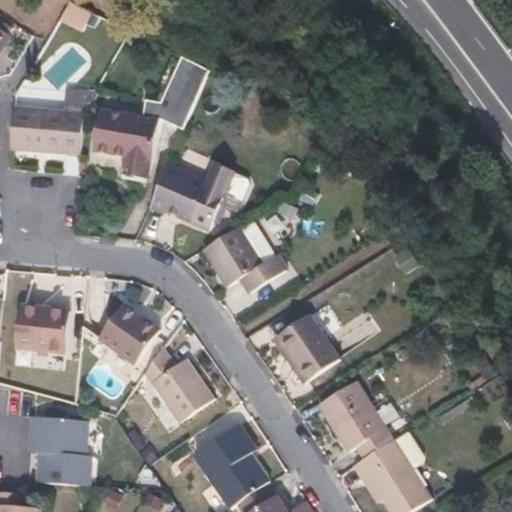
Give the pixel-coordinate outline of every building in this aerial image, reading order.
[(147,96),(145,107),(157,114),(183,127),(209,70),(184,57),(162,98),(147,96)] [(82,110),(12,105),(8,148),(78,154),(82,110)] [(145,113),(102,107),(100,129),(94,129),(92,148),(123,152),(149,156),(151,156),(157,114),(145,107),(145,113)] [(149,156),(123,152),(120,170),(147,174),(149,156)] [(207,179),(167,162),(149,205),(160,210),(164,209),(209,227),(219,203),(233,172),(234,170),(214,161),(207,179)] [(147,174),(120,170),(120,176),(146,179),(147,174)] [(233,172),(219,203),(236,210),(248,182),(246,177),(233,172)] [(272,257),(247,221),(201,251),(225,288),(238,279),(247,294),(283,271),(273,256),(272,257)] [(126,295),(123,299),(142,312),(145,308),(126,295)] [(123,299),(102,330),(138,356),(163,320),(145,308),(142,312),(123,299)] [(65,309),(16,305),(13,347),(61,351),(65,309)] [(308,315),(278,336),(298,365),(293,368),(304,384),(338,359),(308,315)] [(278,336),(273,339),(293,368),(298,365),(278,336)] [(159,350),(141,376),(178,426),(212,401),(183,360),(173,368),(159,350)] [(355,381),(317,405),(345,451),(352,447),(360,459),(392,439),(355,381)] [(30,445),(38,446),(36,484),(88,487),(89,456),(84,455),(86,423),(33,419),(30,445)] [(238,424),(193,456),(231,508),(236,505),(263,485),(269,481),(251,456),(243,445),(250,440),(238,424)] [(360,459),(356,462),(379,500),(386,511),(406,511),(429,497),(392,439),(360,459)] [(250,440),(243,445),(251,456),(258,452),(250,440)] [(356,462),(351,465),(374,502),(379,500),(356,462)] [(263,485),(236,505),(241,511),(310,511),(305,503),(291,511),(288,511),(278,496),(273,499),(263,485)] [(0,511),(36,511),(36,510),(26,509),(26,495),(0,492),(0,511)]
